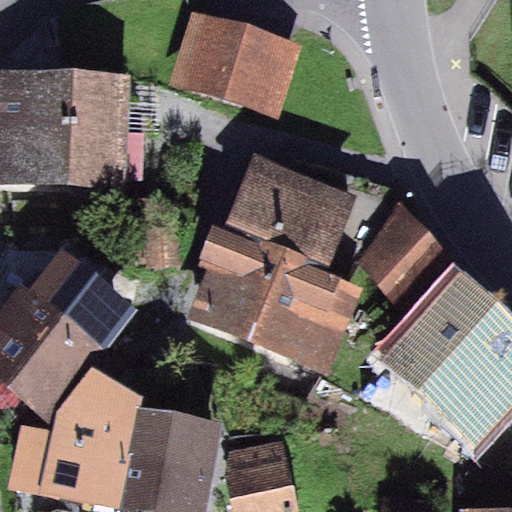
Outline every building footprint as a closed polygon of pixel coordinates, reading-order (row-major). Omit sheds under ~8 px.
[(185,88),(266,113),(283,58),(203,32),(185,88)] [(0,178),(68,181),(72,103),(73,90),(0,85),(0,87),(0,178)] [(127,138),(128,106),(72,103),(68,181),(140,182),(142,138),(127,138)] [(349,204),(261,169),(227,245),(248,254),(283,268),(317,282),(349,204)] [(407,314),(401,320),(408,329),(443,297),(435,289),(446,279),(395,218),(364,263),(407,314)] [(149,235),(150,258),(174,257),(173,234),(149,235)] [(220,271),(202,318),(254,341),(283,268),(248,254),(227,245),(219,242),(212,267),(220,271)] [(0,375),(54,417),(99,359),(88,350),(99,336),(104,338),(121,301),(33,262),(15,294),(24,299),(0,329),(0,375)] [(254,341),(316,366),(346,293),(317,282),(283,268),(254,341)] [(511,351),(456,299),(451,304),(443,297),(408,329),(419,339),(394,366),(473,440),(511,397),(511,351)] [(31,438),(20,483),(117,504),(138,422),(140,412),(98,387),(80,420),(68,415),(58,442),(31,438)] [(190,432),(190,429),(138,422),(117,504),(162,511),(194,511),(209,435),(190,432)] [(232,458),(243,511),(292,511),(280,448),(232,458)]
